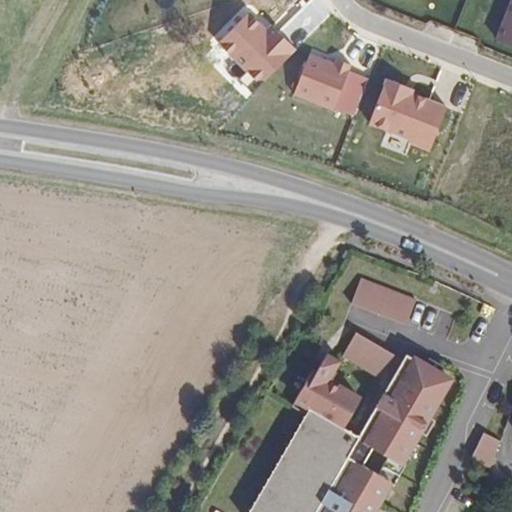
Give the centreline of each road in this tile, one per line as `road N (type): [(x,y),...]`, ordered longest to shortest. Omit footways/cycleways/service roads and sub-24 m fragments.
road 1 (secondary): [(419,241),(386,218),(251,173),(0,125)]
road 2 (secondary): [(0,159),(280,203),(419,241)]
road 3 (residential): [(511,75),(359,19),(341,0)]
